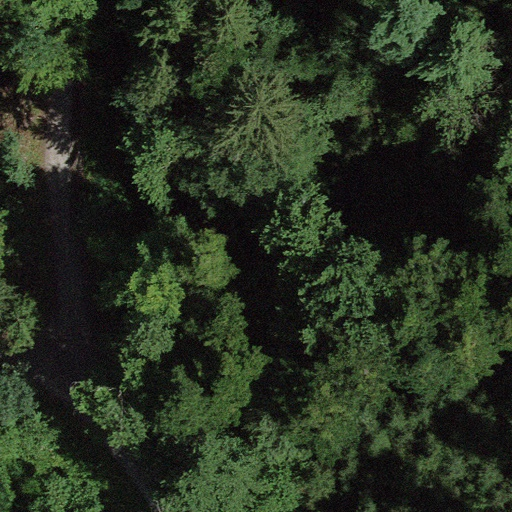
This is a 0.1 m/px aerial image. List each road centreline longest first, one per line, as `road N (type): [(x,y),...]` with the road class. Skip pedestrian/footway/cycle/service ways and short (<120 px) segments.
road 1 (track): [(67,0),(63,195),(94,424)]
road 2 (track): [(94,424),(177,511)]
